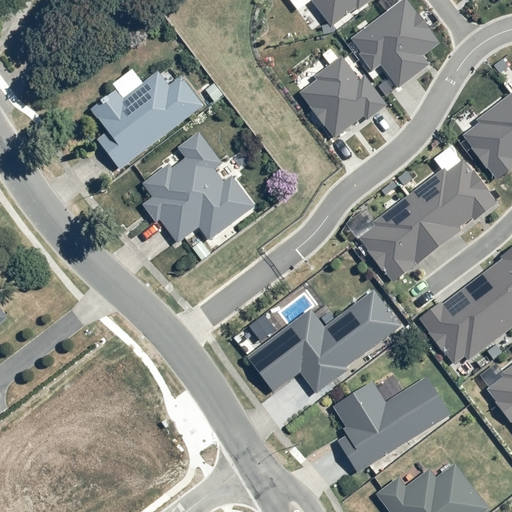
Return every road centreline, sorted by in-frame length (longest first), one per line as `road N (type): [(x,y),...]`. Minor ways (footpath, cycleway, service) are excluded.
road 1 (residential): [(511,30),(478,46),(417,133),(297,248),(173,343)]
road 2 (residential): [(0,143),(41,220),(173,343)]
road 3 (residential): [(173,343),(252,459)]
